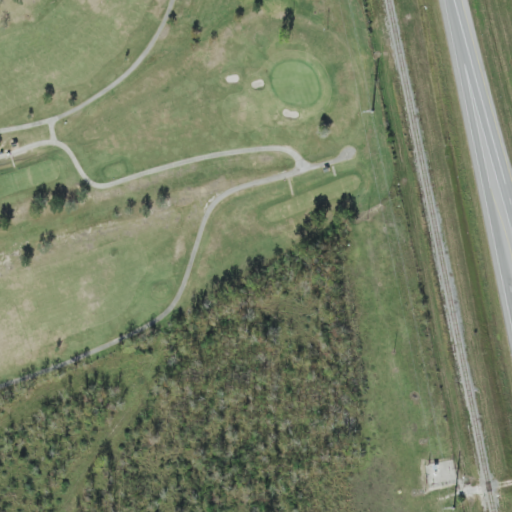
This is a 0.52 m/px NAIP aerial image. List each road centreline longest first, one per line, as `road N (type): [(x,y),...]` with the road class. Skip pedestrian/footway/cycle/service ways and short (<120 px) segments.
road 1 (secondary): [(454,0),(511,281)]
road 2 (motorway): [(454,0),(511,198)]
